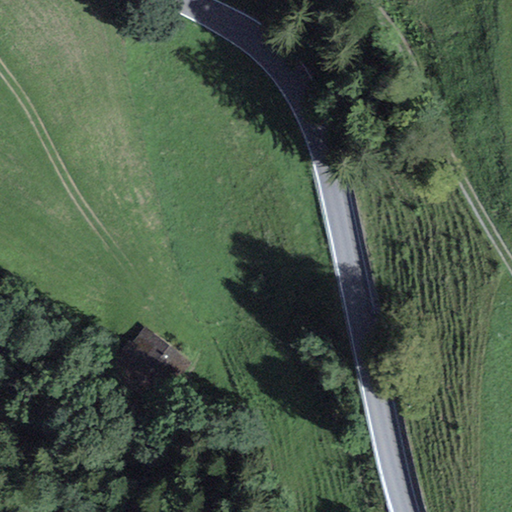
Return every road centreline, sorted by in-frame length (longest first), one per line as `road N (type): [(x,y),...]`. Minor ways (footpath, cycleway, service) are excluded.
road 1 (tertiary): [(177,0),(234,29),(292,75),(322,141),(406,511)]
road 2 (track): [(370,0),(407,44),(511,268)]
